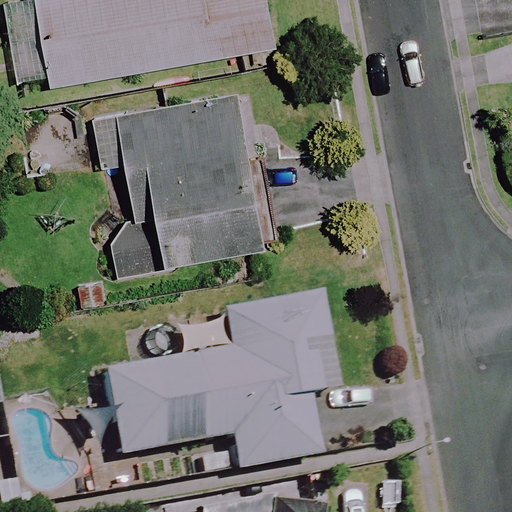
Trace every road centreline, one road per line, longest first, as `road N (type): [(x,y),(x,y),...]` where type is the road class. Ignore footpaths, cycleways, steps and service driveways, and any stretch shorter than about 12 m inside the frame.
road 1 (residential): [(399,0),(461,333)]
road 2 (residential): [(461,333),(494,511)]
